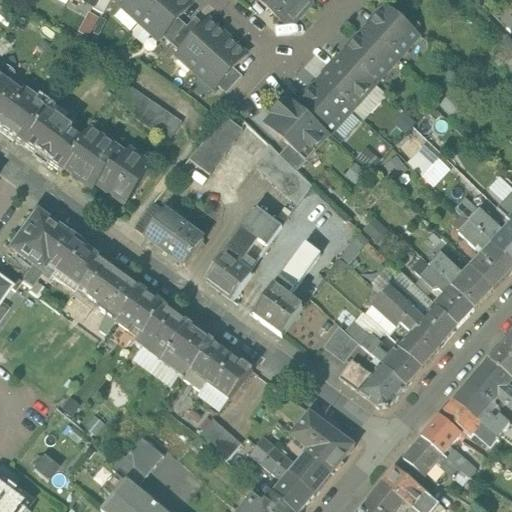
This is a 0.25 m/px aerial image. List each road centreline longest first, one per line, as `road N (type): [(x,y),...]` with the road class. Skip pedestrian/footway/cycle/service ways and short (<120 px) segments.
road 1 (residential): [(384,447),(22,176)]
road 2 (unknown): [(116,246),(273,48)]
road 3 (residential): [(384,447),(511,311)]
road 4 (residential): [(220,0),(273,48),(292,52),(310,44),(347,0)]
